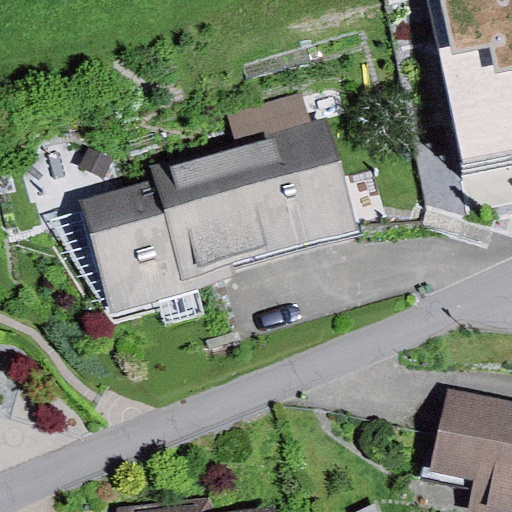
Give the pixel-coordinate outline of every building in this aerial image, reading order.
[(511,0),(428,0),(464,184),(511,174),(511,0)] [(301,96),(228,116),(236,148),(310,127),(301,96)] [(236,148),(206,157),(235,269),(359,234),(327,122),(310,127),(236,148)] [(154,188),(84,206),(113,316),(239,283),(235,269),(206,157),(149,172),(154,188)] [(511,511),(511,405),(450,391),(431,474),(476,483),(469,511),(511,511)] [(213,511),(212,499),(118,509),(117,511),(277,511),(277,510),(261,511),(213,511)]
